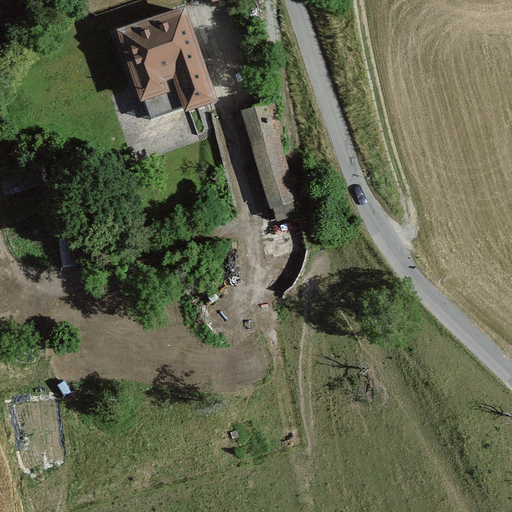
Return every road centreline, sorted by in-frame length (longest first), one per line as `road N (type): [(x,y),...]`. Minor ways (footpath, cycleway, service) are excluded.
road 1 (unclassified): [(289,0),(387,224),(511,370)]
road 2 (track): [(250,219),(61,287),(18,269),(0,215)]
road 3 (track): [(229,110),(285,393)]
road 4 (track): [(400,242),(413,217),(361,0)]
